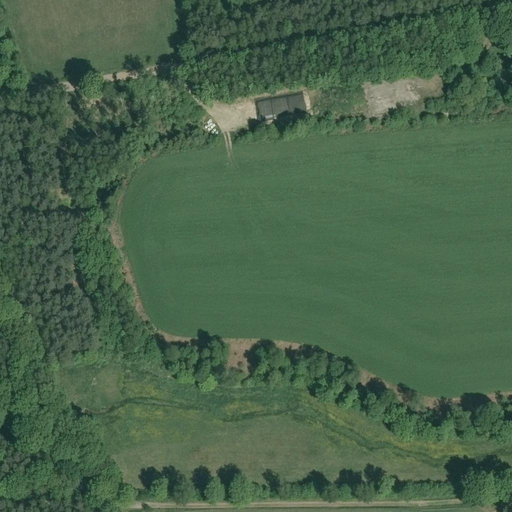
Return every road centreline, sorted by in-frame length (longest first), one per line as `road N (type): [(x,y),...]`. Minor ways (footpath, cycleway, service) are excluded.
road 1 (track): [(511,6),(0,96)]
road 2 (track): [(111,506),(511,499)]
road 3 (track): [(0,299),(107,500)]
